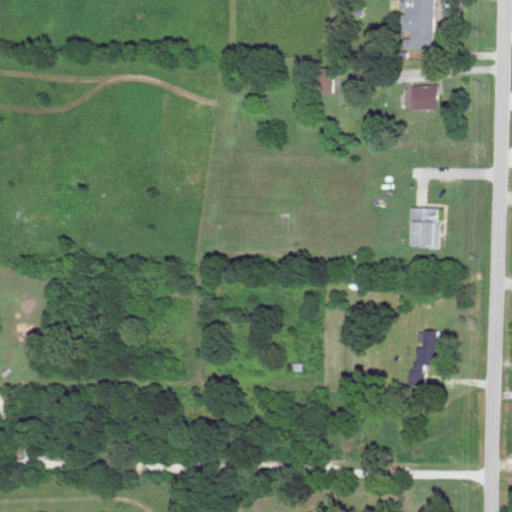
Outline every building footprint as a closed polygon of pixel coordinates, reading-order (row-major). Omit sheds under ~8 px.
[(436,0),(402,0),(403,7),(408,7),(408,47),(437,47),(436,0)] [(326,66),(325,89),(335,89),(336,67),(326,66)] [(409,107),(443,106),(442,83),(408,84),(409,107)] [(443,206),(414,206),(414,244),(442,244),(443,206)] [(443,329),(422,329),(422,344),(419,344),(418,383),(430,384),(430,362),(442,363),(443,329)]
